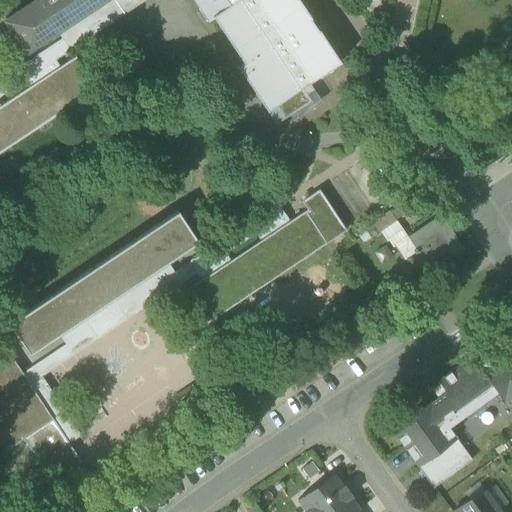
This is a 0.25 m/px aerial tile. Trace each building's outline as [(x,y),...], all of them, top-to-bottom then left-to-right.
[(54,60),(144,0),(100,0),(55,30),(61,39),(0,79),(0,96),(25,80),(24,77),(52,58),(54,60)] [(34,0),(4,20),(25,50),(55,30),(100,0),(34,0)] [(237,67),(266,111),(301,88),(308,83),(339,62),(318,30),(317,31),(309,19),(310,18),(297,0),(192,0),(207,22),(213,18),(243,63),(237,67)] [(0,152),(96,89),(75,57),(59,67),(54,60),(52,58),(24,77),(25,80),(30,87),(0,106),(0,152)] [(301,88),(309,101),(313,107),(320,102),(308,83),(301,88)] [(266,111),(275,124),(309,101),(301,88),(266,111)] [(307,211),(305,212),(325,243),(345,230),(318,190),(301,201),(307,211)] [(387,212),(393,221),(412,209),(406,199),(387,212)] [(52,420),(68,444),(80,435),(41,376),(196,273),(194,271),(223,251),(225,254),(255,234),(253,231),(282,212),(276,203),(173,271),(167,263),(58,335),(64,344),(21,373),(52,420)] [(206,323),(325,243),(305,212),(304,211),(288,222),(282,212),(253,231),(255,234),(260,241),(230,261),(225,254),(223,251),(194,271),(196,273),(201,281),(185,291),(206,323)] [(14,334),(28,355),(58,335),(167,263),(198,242),(193,236),(184,222),(178,212),(8,325),(14,334)] [(440,215),(407,237),(417,251),(405,259),(418,279),(463,248),(440,215)] [(395,245),(405,259),(417,251),(407,237),(395,245)] [(390,430),(432,488),(471,460),(447,427),(496,391),(511,413),(511,344),(487,362),(485,360),(481,364),(482,366),(479,368),(470,356),(437,381),(445,392),(430,403),(429,402),(421,408),(419,406),(411,412),(413,414),(390,430)] [(22,439),(52,420),(21,373),(9,354),(0,360),(0,441),(6,450),(22,439)] [(68,444),(52,420),(22,439),(54,487),(83,468),(68,444)] [(357,511),(358,511),(360,510),(350,497),(352,496),(344,485),(342,486),(333,473),(297,500),(306,511),(305,511),(357,511)] [(451,511),(499,511),(485,492),(470,502),(468,500),(451,511)]
